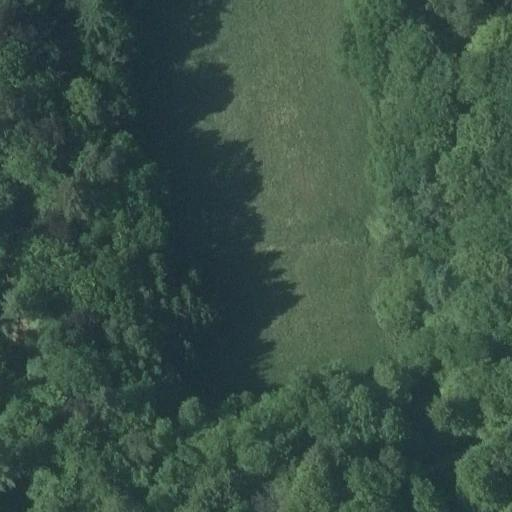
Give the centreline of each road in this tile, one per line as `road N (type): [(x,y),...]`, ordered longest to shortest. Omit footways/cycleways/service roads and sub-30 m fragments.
road 1 (track): [(87,511),(28,131),(0,10)]
road 2 (track): [(344,511),(511,442)]
